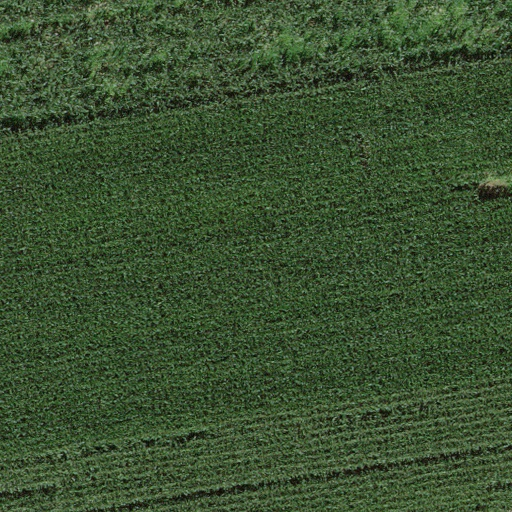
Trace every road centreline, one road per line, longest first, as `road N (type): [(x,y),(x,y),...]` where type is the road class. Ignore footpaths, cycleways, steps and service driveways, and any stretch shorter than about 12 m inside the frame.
road 1 (motorway): [(511,340),(105,0)]
road 2 (motorway): [(0,295),(257,511)]
